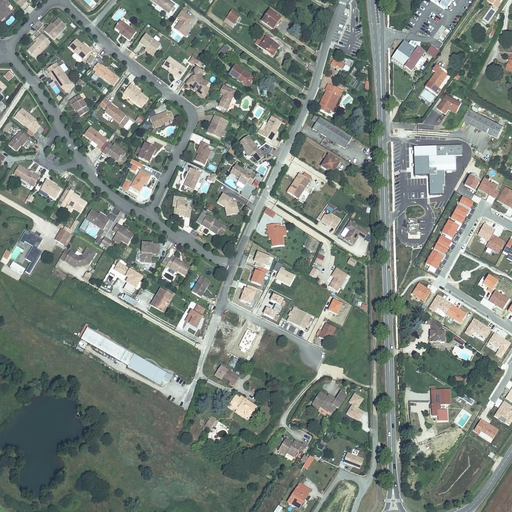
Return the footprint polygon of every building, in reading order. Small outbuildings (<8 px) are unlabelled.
[(10,6),(6,1),(6,0),(0,0),(0,20),(2,23),(6,19),(10,15),(5,11),(10,6)] [(145,0),(167,15),(174,7),(164,0),(145,0)] [(428,0),(429,0),(435,5),(437,2),(439,4),(438,6),(444,11),(451,0),(450,0),(428,0)] [(16,11),(10,6),(5,11),(10,15),(11,16),(16,11)] [(279,18),(268,10),(260,22),(271,30),(279,18)] [(421,12),(418,10),(410,19),(414,22),(421,12)] [(231,26),(238,16),(230,11),(223,20),(231,26)] [(186,38),(190,32),(186,29),(185,28),(187,26),(187,27),(193,20),(182,12),(176,19),(180,22),(174,30),(186,38)] [(69,27),(60,20),(55,25),(54,24),(51,27),(46,32),(55,41),(69,27)] [(119,23),(128,29),(130,25),(122,20),(119,23)] [(128,29),(119,23),(113,32),(120,37),(130,44),(137,35),(128,29)] [(277,46),(260,34),(254,43),(271,55),(277,46)] [(54,45),(43,35),(38,40),(35,43),(37,44),(28,52),(38,61),(54,45)] [(161,46),(146,36),(139,47),(146,51),(154,57),(161,46)] [(90,50),(89,50),(85,46),(79,40),(71,48),(85,61),(93,52),(90,50)] [(217,52),(222,57),(230,49),(225,44),(217,52)] [(414,53),(402,45),(391,62),(404,71),(405,69),(410,74),(423,55),(416,50),(414,53)] [(434,58),(439,51),(431,46),(426,53),(434,58)] [(151,60),(154,57),(146,51),(144,54),(148,57),(151,60)] [(88,63),(92,66),(97,60),(93,57),(88,63)] [(210,62),(202,57),(200,61),(207,66),(210,62)] [(181,73),(184,70),(169,59),(162,68),(169,72),(168,74),(172,77),(180,82),(184,76),(181,73)] [(196,66),(198,63),(194,60),(190,65),(194,68),(196,66)] [(338,64),(333,60),(327,69),(334,73),(335,71),(341,74),(343,69),(337,66),(338,64)] [(73,84),(61,62),(49,69),(54,77),(55,76),(58,81),(62,89),(70,95),(76,86),(73,84)] [(205,67),(198,63),(196,66),(202,71),(205,67)] [(101,64),(94,72),(97,75),(102,79),(110,85),(117,77),(109,71),(101,64)] [(247,71),(246,73),(234,64),(227,74),(246,87),(253,76),(247,71)] [(440,71),(437,68),(430,75),(434,78),(428,86),(438,92),(447,78),(439,73),(440,71)] [(206,75),(199,69),(197,72),(197,75),(197,76),(197,79),(194,79),(188,88),(196,93),(199,96),(201,93),(207,97),(211,92),(208,89),(210,88),(204,83),(204,79),(206,75)] [(0,99),(10,87),(2,81),(0,83),(0,99)] [(338,97),(341,99),(344,93),(331,85),(327,91),(326,94),(317,111),(328,118),(331,114),(329,113),(338,97)] [(133,98),(130,102),(143,112),(150,103),(143,98),(141,96),(142,95),(132,87),(127,94),(133,98)] [(237,94),(224,88),(220,97),(224,99),(222,102),(219,110),(228,115),(237,94)] [(207,97),(201,93),(199,96),(198,97),(204,102),(207,97)] [(133,98),(127,94),(124,98),(130,102),(133,98)] [(447,115),(449,111),(457,115),(462,103),(445,95),(438,111),(447,115)] [(90,113),(80,96),(70,102),(73,109),(75,112),(77,112),(80,118),(90,113)] [(341,99),(338,97),(329,113),(331,114),(334,116),(342,100),(341,99)] [(98,109),(102,112),(109,103),(105,100),(98,109)] [(109,103),(102,112),(120,125),(125,118),(115,111),(111,108),(113,106),(109,103)] [(33,119),(23,111),(15,121),(30,132),(35,136),(41,128),(36,124),(37,122),(33,119)] [(502,128),(469,111),(463,122),(496,139),(502,128)] [(166,123),(171,121),(169,114),(168,112),(150,118),(154,129),(165,126),(164,124),(166,123)] [(140,125),(145,119),(139,115),(135,121),(140,125)] [(206,134),(220,140),(227,124),(213,118),(210,126),(206,134)] [(278,132),(276,131),(280,124),(270,118),(262,132),(259,130),(256,136),(271,144),(278,132)] [(356,145),(319,120),(311,132),(348,157),(356,145)] [(106,144),(101,140),(103,137),(94,131),(88,139),(94,143),(98,146),(96,147),(101,150),(106,144)] [(29,140),(20,133),(8,148),(16,154),(21,147),(25,143),(26,144),(29,140)] [(104,153),(111,143),(103,137),(101,140),(106,144),(101,150),(104,153)] [(247,139),(238,146),(249,160),(251,158),(256,165),(263,159),(247,139)] [(156,148),(146,143),(138,159),(149,163),(152,156),(156,148)] [(124,158),(127,154),(116,145),(114,147),(110,144),(103,154),(108,157),(109,155),(114,159),(119,163),(124,158)] [(210,149),(203,146),(200,152),(202,153),(200,156),(198,160),(208,165),(212,155),(209,153),(210,149)] [(461,158),(461,148),(413,148),(413,178),(426,177),(427,198),(435,198),(435,200),(443,200),(442,182),(453,182),(453,174),(452,158),(461,158)] [(11,162),(0,156),(0,177),(0,178),(4,171),(6,167),(8,168),(11,162)] [(124,158),(119,163),(118,165),(122,168),(127,161),(124,158)] [(461,158),(452,158),(453,174),(462,173),(461,158)] [(339,166),(329,159),(321,170),(333,177),(339,166)] [(138,167),(141,168),(143,165),(132,160),(130,163),(134,165),(138,167)] [(243,171),(235,166),(229,174),(238,181),(237,183),(245,188),(247,185),(250,187),(257,176),(253,174),(252,175),(244,169),(243,171)] [(34,189),(41,178),(36,174),(34,176),(29,173),(20,167),(14,177),(34,189)] [(204,174),(193,169),(190,175),(192,176),(190,181),(187,188),(196,192),(204,174)] [(151,176),(140,170),(130,187),(139,192),(143,185),(145,186),(147,183),(151,176)] [(209,181),(215,184),(219,177),(214,175),(212,179),(210,178),(209,181)] [(302,178),(298,176),(286,196),(293,200),(297,194),(301,196),(309,183),(308,182),(310,179),(304,175),(302,178)] [(255,179),(251,185),(256,189),(260,183),(255,179)] [(127,191),(131,184),(126,181),(122,188),(127,191)] [(56,187),(48,182),(41,192),(57,201),(63,191),(56,187)] [(74,195),(70,192),(62,205),(67,208),(67,207),(79,214),(86,204),(79,200),(73,196),(74,195)] [(234,217),(231,210),(238,207),(237,205),(223,197),(217,208),(226,212),(228,218),(234,217)] [(188,210),(189,204),(187,204),(187,200),(175,199),(173,210),(176,210),(176,215),(181,216),(187,217),(187,219),(193,220),(194,211),(192,210),(188,210)] [(240,215),(238,207),(231,210),(234,217),(240,215)] [(276,216),(264,208),(261,215),(271,222),(276,216)] [(316,219),(329,228),(330,226),(335,229),(341,220),(324,208),(316,219)] [(92,210),(86,219),(91,222),(102,230),(109,219),(104,216),(99,212),(98,214),(92,210)] [(221,233),(224,227),(203,214),(198,223),(210,231),(219,237),(221,233)] [(84,232),(91,222),(86,219),(85,219),(79,229),(84,232)] [(76,228),(79,224),(76,222),(70,231),(73,233),(76,228)] [(123,229),(118,225),(114,233),(117,235),(115,238),(128,246),(133,237),(126,233),(127,231),(123,229)] [(362,233),(350,225),(345,232),(349,234),(343,243),(352,248),(357,240),(362,233)] [(287,239),(285,226),(266,228),(265,228),(266,234),(270,233),(271,242),(273,250),(283,249),(282,240),(287,239)] [(226,236),(229,230),(224,227),(221,233),(226,236)] [(101,230),(94,242),(99,245),(102,240),(99,239),(103,231),(101,230)] [(72,236),(63,231),(57,243),(65,248),(72,236)] [(362,233),(357,240),(363,243),(368,237),(362,233)] [(41,240),(37,238),(32,235),(30,237),(26,235),(21,245),(25,247),(26,245),(34,249),(27,262),(33,265),(27,275),(32,277),(45,255),(39,252),(45,242),(41,240)] [(114,243),(106,238),(101,245),(110,249),(114,243)] [(159,256),(160,245),(150,245),(142,244),(141,264),(152,264),(152,256),(159,256)] [(83,258),(78,259),(75,257),(67,251),(60,261),(69,266),(69,265),(76,270),(79,265),(85,264),(89,267),(96,256),(88,251),(84,258),(83,258)] [(317,254),(314,263),(322,266),(325,257),(317,254)] [(354,267),(357,261),(350,257),(347,263),(354,267)] [(181,263),(173,258),(169,266),(173,269),(172,272),(177,276),(178,273),(185,277),(191,269),(181,263)] [(27,272),(16,266),(13,271),(24,277),(27,272)] [(320,274),(314,269),(310,275),(316,279),(320,274)] [(347,276),(336,269),(332,274),(335,277),(328,287),(336,292),(347,276)] [(88,282),(92,274),(86,272),(83,279),(88,282)] [(106,280),(110,283),(114,275),(110,273),(106,280)] [(201,300),(210,284),(201,278),(192,295),(201,300)] [(165,294),(153,309),(164,317),(176,302),(165,294)] [(266,308),(263,315),(273,319),(276,313),(278,315),(282,306),(280,305),(283,299),(274,295),(271,301),(275,303),(272,311),(266,308)] [(127,298),(124,302),(134,308),(136,304),(127,298)] [(307,322),(310,316),(293,307),(290,313),(291,313),(290,316),(289,316),(286,321),(293,325),(296,326),(302,330),(305,324),(307,322)] [(446,347),(446,329),(432,321),(431,341),(432,341),(432,347),(446,347)] [(334,330),(325,325),(318,338),(327,343),(334,330)] [(171,377),(86,330),(78,344),(159,388),(163,381),(167,384),(171,377)] [(461,348),(463,344),(455,339),(452,344),(461,348)] [(233,357),(228,366),(236,369),(240,361),(233,357)] [(229,380),(234,385),(239,379),(221,365),(214,373),(221,378),(223,375),(229,380)] [(339,408),(348,394),(341,390),(336,398),(328,394),(327,396),(320,391),(312,403),(321,409),(322,406),(328,410),(332,404),(339,408)] [(449,394),(447,392),(431,392),(431,419),(439,419),(439,408),(445,408),(449,408),(449,394)] [(346,413),(358,420),(363,412),(357,408),(363,398),(358,395),(346,413)] [(235,396),(229,403),(233,406),(231,408),(234,410),(243,417),(247,420),(256,408),(240,396),(238,399),(235,396)] [(243,417),(234,410),(232,413),(241,420),(243,417)] [(214,421),(208,416),(198,429),(204,433),(214,421)] [(303,453),(308,445),(305,443),(302,441),(301,443),(297,441),(294,439),(293,440),(293,442),(286,437),(278,449),(286,454),(287,453),(293,457),(298,450),(300,452),(302,453),(303,453)] [(322,450),(325,444),(320,442),(317,448),(322,450)] [(346,452),(342,462),(359,468),(362,458),(346,452)] [(315,458),(310,453),(302,466),(307,469),(315,458)] [(310,489),(298,481),(285,501),(299,509),(304,501),(303,501),(310,489)]
